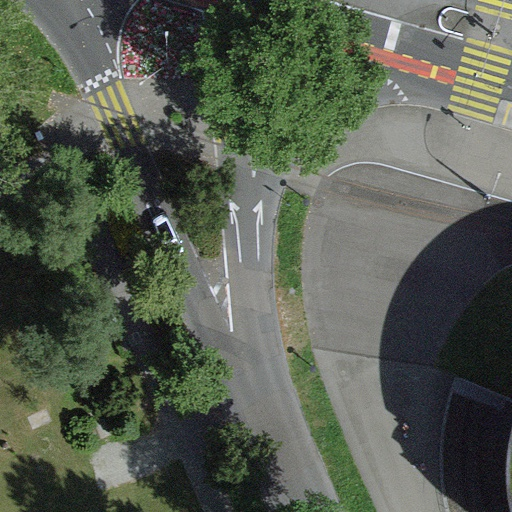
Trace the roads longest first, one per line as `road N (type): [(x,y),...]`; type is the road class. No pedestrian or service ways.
road 1 (unclassified): [(103,0),(101,64),(116,118),(200,303),(246,364)]
road 2 (unclassified): [(249,219),(286,133),(316,104),(349,84),(397,74),(486,69)]
road 3 (unclassified): [(249,219),(237,179),(223,0)]
road 4 (unclassified): [(246,364),(308,511)]
road 5 (unclassified): [(246,364),(249,219)]
